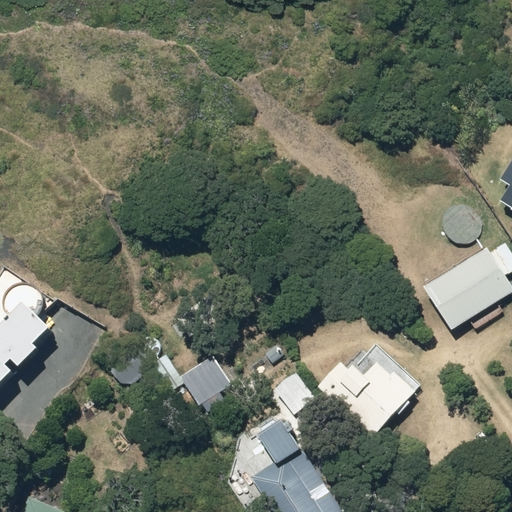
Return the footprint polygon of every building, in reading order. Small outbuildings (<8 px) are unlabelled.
[(498,201),(511,209),(511,157),(500,178),(509,183),(498,201)] [(441,218),(441,222),(440,226),(441,230),(442,234),(444,237),(447,240),(450,243),(453,245),(457,246),(461,247),(465,247),(468,246),(472,245),(476,243),(479,241),(481,238),(483,234),(485,231),(485,227),(486,223),(485,219),(484,215),(482,212),(479,209),(476,206),(473,204),(469,203),(465,202),(461,202),(458,202),(454,204),(450,206),(447,208),(445,211),(443,214),(441,218)] [(452,330),(511,291),(511,285),(488,247),(425,288),(452,330)] [(23,303),(0,325),(0,378),(10,369),(3,361),(9,355),(16,362),(34,344),(32,342),(46,327),(23,303)] [(149,365),(135,351),(112,374),(126,388),(149,365)] [(341,360),(317,385),(372,438),(416,393),(375,354),(356,375),(341,360)] [(153,365),(165,384),(179,375),(166,356),(153,365)] [(233,385),(213,356),(177,380),(197,409),(204,405),(210,414),(227,402),(220,393),(233,385)] [(315,399),(296,374),(276,389),(295,414),(315,399)] [(343,511),(280,419),(257,435),(276,463),(253,478),(276,511),(343,511)] [(66,511),(16,490),(6,511),(66,511)]
